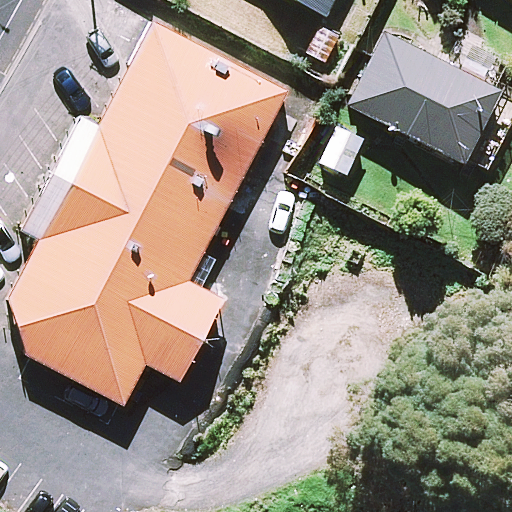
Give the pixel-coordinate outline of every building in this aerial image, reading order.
[(334,0),(283,0),(324,20),(334,0)] [(22,372),(113,421),(139,374),(168,390),(215,303),(186,287),(291,93),(159,22),(3,313),(22,372)] [(342,41),(318,25),(298,54),(322,70),(342,41)] [(511,102),(498,95),(382,38),(346,110),(483,179),(511,119),(511,102)] [(361,141),(334,131),(320,167),(346,178),(361,141)]
